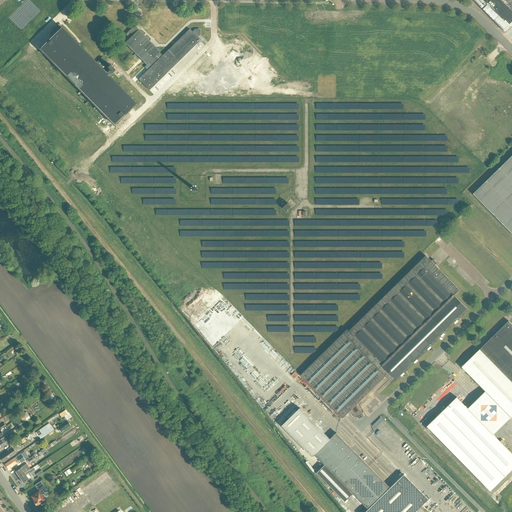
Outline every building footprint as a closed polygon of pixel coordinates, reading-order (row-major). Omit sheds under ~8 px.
[(511,0),(473,0),(505,32),(510,30),(511,28),(511,11),(510,9),(511,7),(511,0)] [(199,33),(199,30),(195,30),(193,32),(189,29),(162,56),(159,53),(160,52),(138,30),(134,26),(129,32),(125,35),(130,39),(125,43),(125,44),(146,65),(149,62),(153,66),(139,79),(149,90),(200,40),(196,36),(195,37),(194,36),(195,35),(194,34),(195,33),(199,33)] [(130,109),(136,104),(121,89),(122,88),(120,85),(119,86),(109,76),(112,73),(113,73),(115,71),(110,65),(102,57),(96,63),(78,45),(80,44),(77,41),(76,42),(61,28),(56,33),(55,32),(52,35),(53,36),(39,49),(114,125),(128,112),(129,113),(131,110),(130,109)] [(511,233),(511,156),(473,194),(511,233)] [(292,206),(288,203),(285,207),(283,208),(287,211),(288,210),(292,206)] [(459,290),(425,256),(349,331),(347,330),(300,375),(343,418),(350,412),(355,417),(363,413),(357,404),(389,373),(396,379),(401,375),(402,376),(403,375),(405,378),(408,374),(405,371),(414,362),(415,363),(418,360),(417,359),(428,349),(429,350),(432,347),(431,346),(440,336),(442,338),(443,337),(442,337),(445,334),(444,333),(454,323),(456,324),(456,323),(459,325),(462,322),(459,318),(468,310),(454,295),(459,290)] [(511,324),(509,321),(480,349),(462,367),(511,417),(511,416),(511,324)] [(494,332),(501,325),(499,323),(492,329),(494,332)] [(40,382),(45,389),(49,387),(43,379),(40,382)] [(511,453),(457,397),(427,426),(491,491),(511,469),(511,453)] [(336,433),(330,439),(300,408),(296,411),(294,409),(287,417),(289,418),(282,425),(312,456),(314,454),(324,464),(316,473),(344,501),(353,493),(368,509),(364,511),(414,511),(428,499),(404,474),(389,487),(336,433)] [(63,415),(66,420),(69,418),(70,419),(72,417),(71,416),(71,417),(68,412),(67,412),(66,410),(61,414),(62,416),(63,415)] [(16,419),(19,424),(31,416),(30,414),(29,415),(26,412),(22,414),(16,419)] [(374,428),(383,420),(380,417),(371,425),(374,428)] [(315,423),(321,428),(324,424),(318,419),(315,423)] [(58,428),(60,432),(70,425),(68,421),(58,428)] [(38,436),(40,439),(53,429),(49,423),(35,433),(37,436),(38,436)] [(75,441),(77,444),(84,439),(82,436),(75,441)] [(7,452),(0,456),(0,457),(3,462),(11,457),(16,453),(12,448),(6,451),(7,452)] [(21,454),(16,457),(18,459),(18,460),(21,463),(25,460),(21,454)] [(35,455),(27,461),(28,463),(36,458),(35,455)] [(16,457),(5,464),(8,469),(16,464),(15,462),(18,460),(18,459),(16,457)] [(21,468),(16,472),(20,478),(29,471),(25,473),(22,470),(26,467),(25,465),(21,468)] [(29,471),(20,478),(23,483),(29,479),(26,475),(30,473),(30,474),(36,470),(35,470),(34,468),(29,471)] [(34,503),(35,505),(36,505),(37,506),(45,500),(41,494),(47,490),(41,482),(35,486),(39,491),(31,497),(34,501),(34,502),(34,503)] [(66,498),(57,504),(60,507),(68,502),(66,498)]
